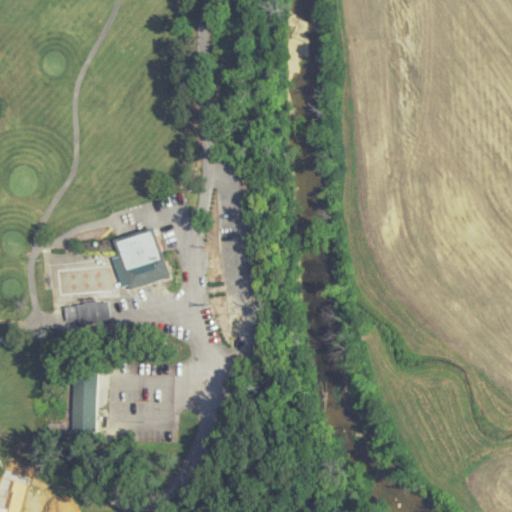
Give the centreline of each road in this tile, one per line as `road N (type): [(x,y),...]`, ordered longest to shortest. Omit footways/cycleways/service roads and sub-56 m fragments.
road 1 (residential): [(217,175),(230,186),(244,319),(222,362)]
road 2 (residential): [(222,362),(93,511)]
road 3 (residential): [(217,175),(201,166),(209,0)]
